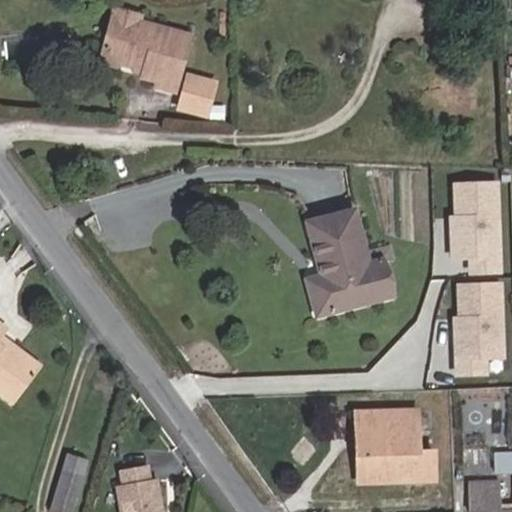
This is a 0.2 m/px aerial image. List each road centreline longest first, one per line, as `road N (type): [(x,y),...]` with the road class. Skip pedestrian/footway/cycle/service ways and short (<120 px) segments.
road 1 (residential): [(0,129),(296,139),(338,119),(356,96),(395,11)]
road 2 (residential): [(256,511),(0,163)]
